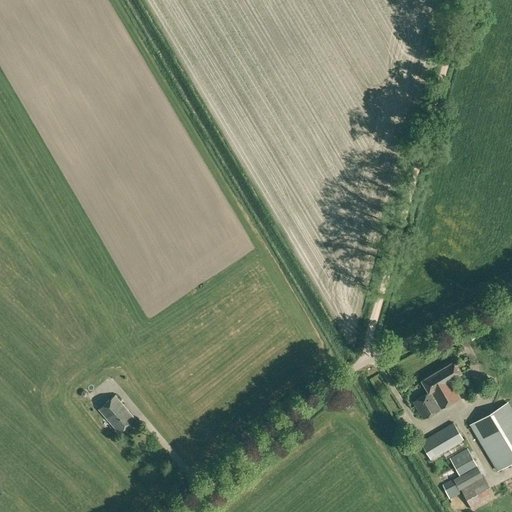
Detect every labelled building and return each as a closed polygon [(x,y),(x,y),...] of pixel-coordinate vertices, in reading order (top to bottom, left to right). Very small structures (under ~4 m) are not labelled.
[(463,329),(469,341),(477,336),(471,325),(463,329)] [(428,392),(413,401),(423,419),(460,397),(449,380),(450,380),(461,373),(454,361),(443,367),(421,380),(428,392)] [(98,408),(118,432),(134,418),(115,395),(98,408)] [(343,402),(347,407),(353,402),(349,397),(343,402)] [(470,424),(498,470),(511,462),(511,411),(507,403),(470,424)] [(420,442),(430,459),(463,440),(453,422),(420,442)] [(461,490),(472,510),(495,497),(483,475),(482,476),(477,466),(467,448),(449,458),(455,467),(460,476),(453,480),(453,479),(442,485),(449,498),(460,493),(459,490),(461,490)]
